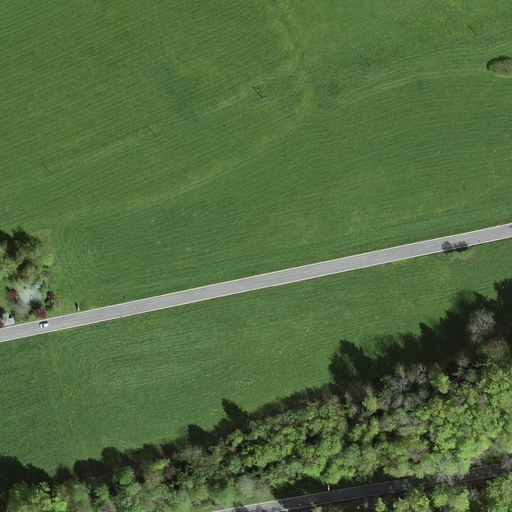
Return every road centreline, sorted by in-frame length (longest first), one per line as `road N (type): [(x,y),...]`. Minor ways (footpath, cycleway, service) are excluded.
road 1 (tertiary): [(511,229),(0,334)]
road 2 (tertiary): [(511,467),(252,511)]
